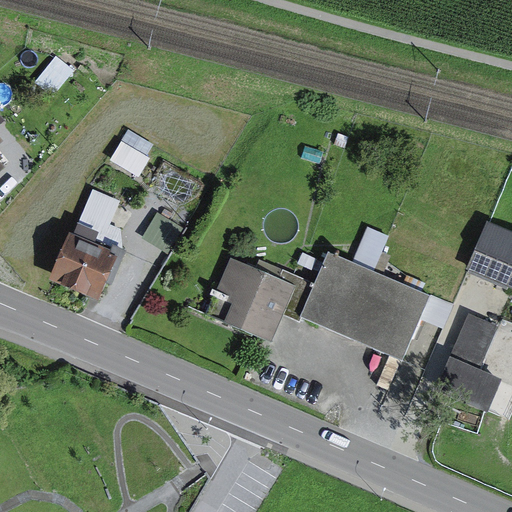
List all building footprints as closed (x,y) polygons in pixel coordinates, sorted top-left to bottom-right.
[(44,51),(35,76),(61,85),(70,60),(44,51)] [(129,126),(112,161),(142,176),(159,141),(129,126)] [(171,248),(186,226),(161,210),(146,232),(171,248)] [(511,235),(488,226),(470,270),(511,287),(511,235)] [(118,251),(77,233),(56,281),(106,303),(114,284),(125,258),(116,255),(118,251)] [(125,258),(114,284),(119,287),(134,252),(120,246),(118,251),(116,255),(125,258)] [(439,296),(335,253),(322,284),(308,319),(411,362),(439,296)] [(262,269),(237,259),(224,290),(243,298),(232,323),(279,343),(290,316),(303,286),(262,269)] [(266,260),(262,269),(303,286),(290,316),(306,322),(308,319),(322,284),(266,260)] [(498,328),(470,316),(456,350),(484,361),(498,328)] [(486,415),(500,380),(449,359),(435,394),(484,414),(486,415)]
